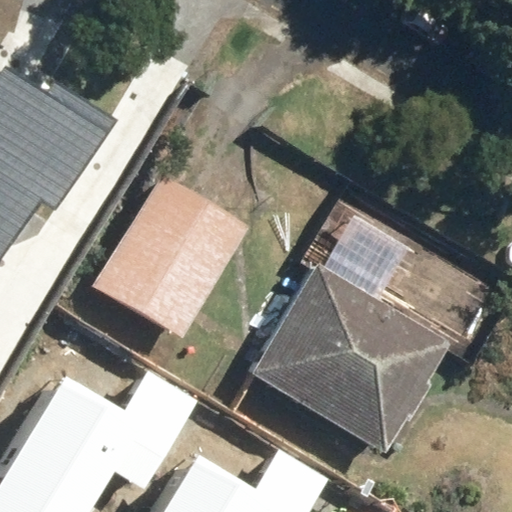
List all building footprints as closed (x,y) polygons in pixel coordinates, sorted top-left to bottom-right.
[(0,197),(44,125),(0,99),(0,197)] [(231,232),(140,178),(73,292),(164,346),(231,232)] [(428,350),(287,268),(221,381),(362,463),(428,350)] [(47,511),(79,462),(54,446),(21,497),(45,511),(47,511)] [(188,511),(326,511),(327,511),(228,449),(188,511)]
